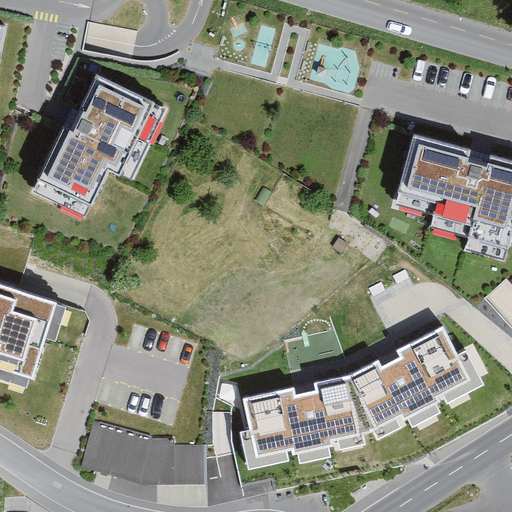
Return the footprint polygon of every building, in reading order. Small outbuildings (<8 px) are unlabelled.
[(130,180),(165,109),(98,76),(70,131),(62,127),(36,179),(90,206),(109,169),(130,180)] [(471,149),(414,134),(399,190),(437,201),(434,213),(472,224),(469,236),(509,246),(511,233),(511,160),(490,154),(489,159),(469,154),(471,149)] [(0,376),(30,386),(58,304),(0,284),(0,376)] [(257,457),(368,432),(469,378),(442,328),(398,351),(402,358),(382,368),(378,361),(347,377),(315,384),(317,393),(295,398),(293,389),(245,399),(251,430),(257,457)] [(206,480),(208,435),(89,429),(87,474),(206,480)]
